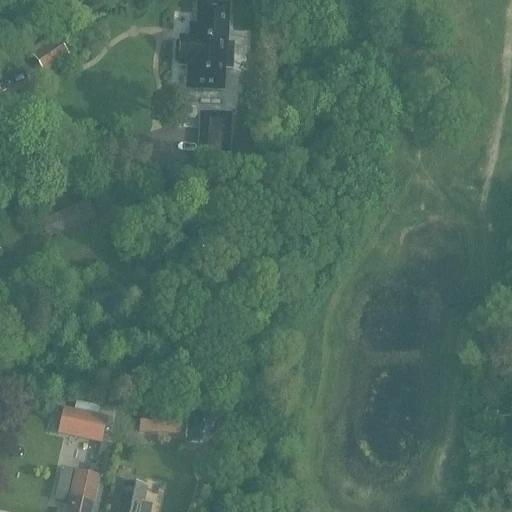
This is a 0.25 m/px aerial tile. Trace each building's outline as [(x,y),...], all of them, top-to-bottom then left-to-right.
[(178,65),(178,69),(185,70),(184,92),(224,94),(225,70),(231,70),(232,46),(224,45),(226,8),(199,7),(198,29),(192,29),(191,41),(180,40),(178,65)] [(30,57),(43,75),(68,58),(55,40),(30,57)] [(225,174),(228,115),(200,114),(197,172),(225,174)] [(47,240),(95,218),(87,200),(39,222),(47,240)] [(67,504),(65,511),(91,511),(93,502),(98,479),(112,420),(63,410),(59,429),(101,439),(100,445),(95,468),(90,467),(88,477),(74,474),(67,504)] [(180,419),(140,417),(139,433),(179,435),(180,419)] [(149,511),(151,507),(141,505),(145,489),(124,485),(118,511),(149,511)]
